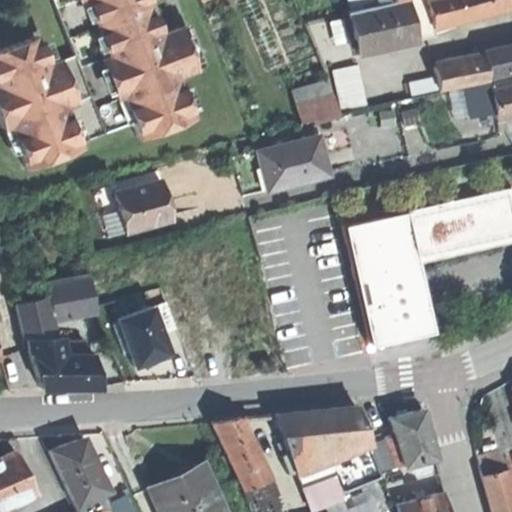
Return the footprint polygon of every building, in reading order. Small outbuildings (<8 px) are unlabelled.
[(54,0),(75,51),(48,62),(39,38),(0,52),(0,91),(2,95),(0,96),(0,116),(3,125),(11,122),(28,166),(81,145),(79,140),(134,119),(141,136),(194,116),(178,72),(198,65),(190,47),(182,25),(162,32),(149,0),(54,0)] [(341,0),(344,11),(375,4),(374,0),(341,0)] [(413,40),(402,0),(391,0),(375,4),(344,11),(354,54),(413,40)] [(424,0),(402,0),(413,40),(433,35),(431,27),(424,29),(420,10),(426,9),(424,0)] [(511,0),(424,0),(426,9),(431,27),(511,7),(511,0)] [(431,27),(426,9),(420,10),(424,29),(431,27)] [(511,45),(501,48),(506,70),(511,68),(511,45)] [(480,52),(481,58),(483,57),(487,74),(506,70),(501,48),(480,52)] [(433,68),(435,75),(438,89),(488,79),(487,74),(483,57),(481,58),(433,68)] [(331,71),(341,110),(365,104),(355,65),(331,71)] [(408,81),(411,95),(438,89),(435,75),(408,81)] [(328,78),(292,88),(301,121),(312,118),(341,110),(328,78)] [(511,79),(490,83),(495,109),(496,119),(511,115),(511,79)] [(489,82),(431,93),(436,120),(495,109),(490,83),(489,82)] [(312,118),(314,124),(343,116),(341,110),(312,118)] [(318,135),(258,151),(268,189),(300,180),(328,173),(318,135)] [(242,195),(268,189),(258,151),(257,149),(232,156),(242,195)] [(162,180),(115,192),(119,209),(124,227),(125,231),(173,219),(168,202),(162,180)] [(511,185),(342,223),(369,343),(422,331),(407,263),(406,257),(511,233),(511,185)] [(108,231),(124,227),(119,209),(104,213),(108,231)] [(407,263),(416,261),(511,239),(511,233),(406,257),(407,263)] [(416,261),(407,263),(422,331),(431,329),(416,261)] [(89,275),(46,284),(52,317),(96,308),(89,275)] [(41,295),(16,301),(24,336),(28,336),(50,336),(41,295)] [(142,296),(124,303),(128,314),(146,308),(142,296)] [(160,332),(175,327),(165,301),(150,306),(160,332)] [(128,314),(117,318),(123,335),(127,347),(133,364),(151,357),(167,351),(160,332),(150,306),(146,308),(128,314)] [(123,335),(117,338),(121,349),(127,347),(123,335)] [(64,353),(61,336),(50,336),(28,336),(31,353),(64,353)] [(64,353),(31,353),(40,385),(70,386),(100,387),(92,353),(64,353)] [(291,462),(298,462),(329,459),(373,455),(370,446),(355,406),(273,413),(287,452),(291,462)] [(414,463),(436,456),(430,435),(422,409),(400,415),(406,435),(410,451),(414,463)] [(391,418),(397,438),(406,435),(400,415),(391,418)] [(225,419),(211,421),(243,488),(267,479),(270,478),(241,416),(225,419)] [(397,438),(401,454),(410,451),(406,435),(397,438)] [(84,438),(76,440),(85,458),(92,454),(84,438)] [(48,449),(74,506),(94,497),(100,494),(102,493),(95,476),(85,458),(76,440),(62,444),(48,449)] [(373,455),(375,460),(387,456),(391,469),(396,467),(387,440),(370,446),(373,455)] [(489,448),(494,467),(511,462),(511,442),(489,448)] [(14,449),(0,456),(0,497),(4,505),(34,492),(14,449)] [(404,465),(414,463),(410,451),(401,454),(404,465)] [(303,490),(308,488),(301,468),(298,462),(291,462),(287,452),(282,453),(288,473),(295,470),(303,490)] [(92,454),(85,458),(95,476),(101,473),(92,454)] [(342,492),(381,477),(375,460),(373,455),(329,459),(332,466),(340,487),(342,492)] [(395,480),(391,469),(387,456),(375,460),(381,477),(384,484),(395,480)] [(298,462),(301,468),(332,466),(329,459),(298,462)] [(511,511),(511,462),(494,467),(505,511),(511,511)] [(148,488),(159,511),(221,511),(224,511),(202,463),(175,476),(148,488)] [(321,494),(340,487),(332,466),(301,468),(308,488),(318,485),(321,494)] [(101,473),(95,476),(102,493),(109,490),(101,473)] [(407,476),(395,480),(399,492),(411,488),(407,476)] [(280,511),(267,479),(243,488),(252,511),(280,511)] [(399,492),(395,480),(384,484),(388,496),(399,492)] [(403,503),(399,492),(388,496),(392,506),(397,505),(403,503)] [(397,505),(398,511),(448,511),(444,493),(403,503),(397,505)] [(100,494),(94,497),(99,509),(106,506),(100,494)] [(74,506),(77,511),(100,511),(99,509),(94,497),(74,506)]
